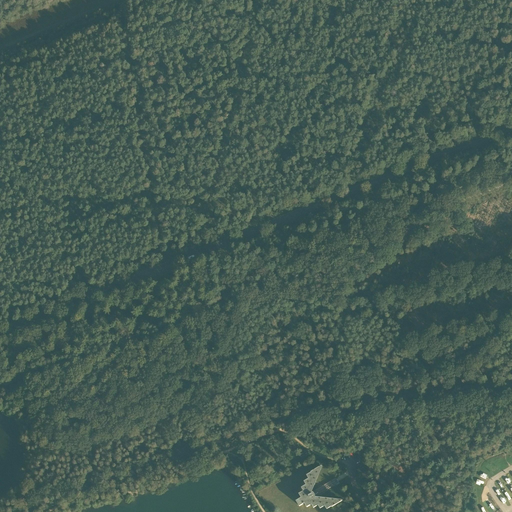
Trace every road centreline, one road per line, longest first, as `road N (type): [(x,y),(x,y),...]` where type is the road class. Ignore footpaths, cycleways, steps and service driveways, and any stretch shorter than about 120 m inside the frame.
road 1 (track): [(0,386),(202,321),(326,254),(511,180)]
road 2 (secondary): [(0,332),(511,128)]
road 3 (track): [(45,511),(332,410),(511,391)]
road 4 (track): [(162,267),(124,23)]
road 5 (track): [(371,185),(357,133),(412,0)]
road 6 (track): [(112,0),(0,46)]
